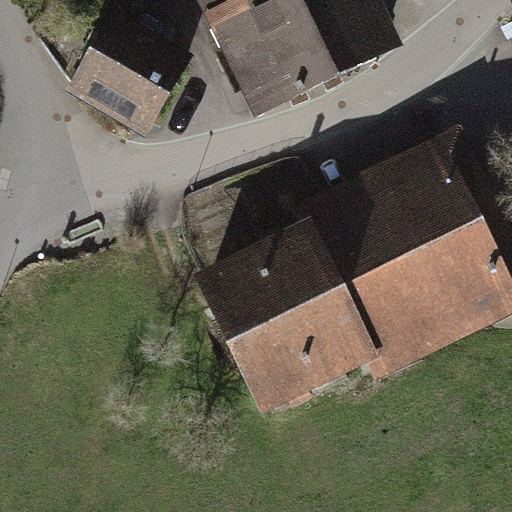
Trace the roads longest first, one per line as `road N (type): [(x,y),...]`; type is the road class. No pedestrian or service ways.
road 1 (residential): [(490,0),(449,47),(356,104),(239,146),(63,186)]
road 2 (residential): [(0,24),(63,186)]
